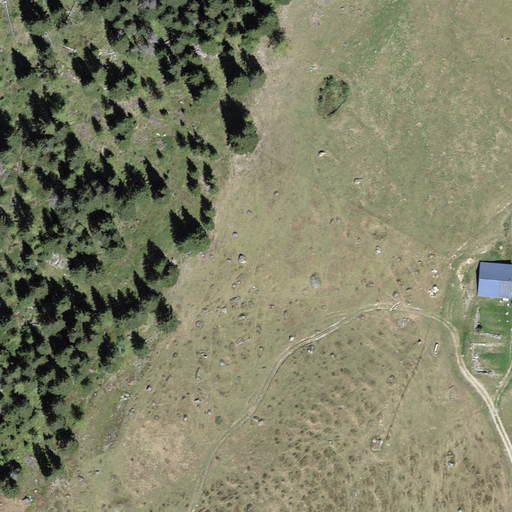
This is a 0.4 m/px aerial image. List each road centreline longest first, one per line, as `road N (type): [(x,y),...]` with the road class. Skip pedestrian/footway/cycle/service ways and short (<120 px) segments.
road 1 (track): [(442,314),(377,298),(276,356),(255,400),(218,437),(190,511)]
road 2 (track): [(442,314),(460,214),(511,58)]
road 3 (track): [(511,424),(470,357),(459,323),(442,314)]
